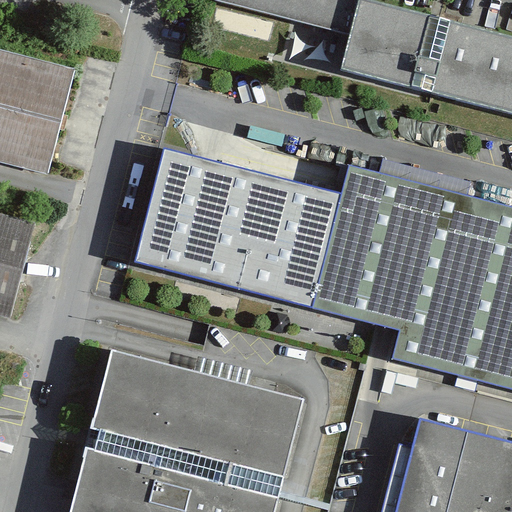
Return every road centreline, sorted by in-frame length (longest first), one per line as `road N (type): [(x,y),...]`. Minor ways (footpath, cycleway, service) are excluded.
road 1 (unclassified): [(17,511),(151,0)]
road 2 (unknown): [(511,184),(129,89)]
road 3 (unknown): [(240,370),(208,511)]
